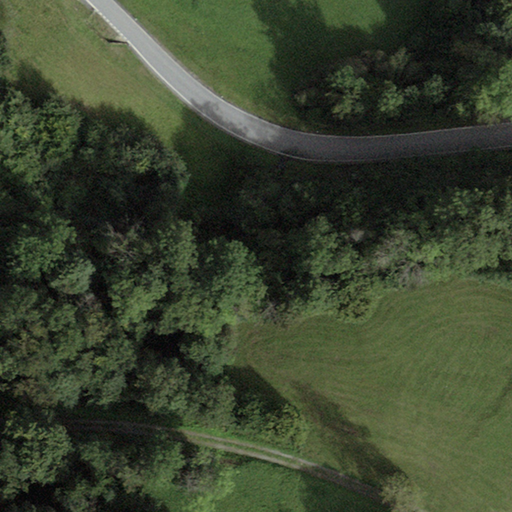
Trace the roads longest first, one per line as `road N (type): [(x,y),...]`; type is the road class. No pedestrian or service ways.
road 1 (unclassified): [(96,0),(167,72),(255,131),(332,149),(511,136)]
road 2 (track): [(0,414),(184,434),(290,462),(404,511)]
